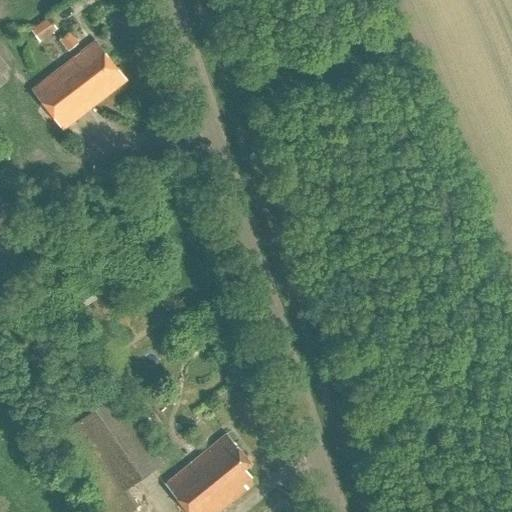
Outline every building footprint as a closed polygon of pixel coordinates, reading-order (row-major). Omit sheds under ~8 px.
[(30,28),(39,40),(57,27),(48,15),(30,28)] [(68,30),(58,38),(67,49),(77,41),(68,30)] [(94,41),(31,90),(60,128),(124,80),(94,41)] [(0,75),(10,68),(0,54),(0,75)] [(125,490),(164,460),(115,393),(50,440),(103,511),(129,511),(137,507),(125,490)] [(206,441),(197,430),(187,438),(197,449),(206,441)] [(249,460),(240,449),(226,431),(163,481),(188,511),(213,511),(254,479),(242,465),(249,460)]
